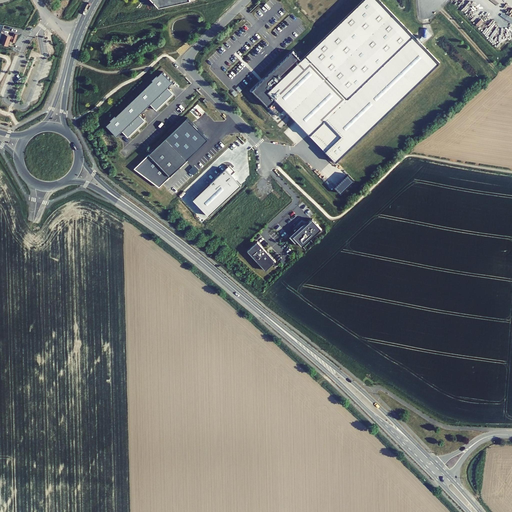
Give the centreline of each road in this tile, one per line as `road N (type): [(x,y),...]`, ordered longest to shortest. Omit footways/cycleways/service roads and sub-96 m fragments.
road 1 (primary): [(436,464),(353,382),(252,305)]
road 2 (primary): [(252,305),(428,471)]
road 3 (primary): [(132,209),(252,305)]
